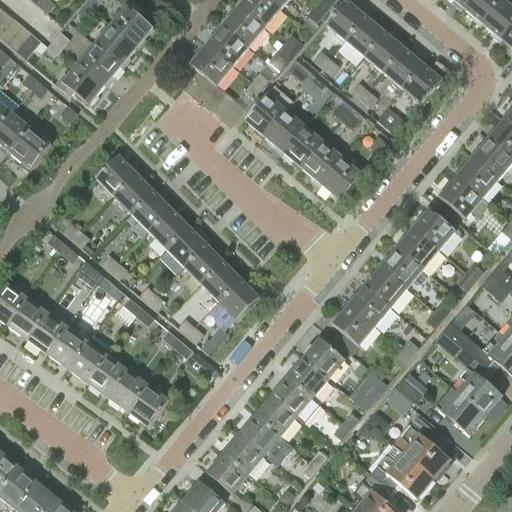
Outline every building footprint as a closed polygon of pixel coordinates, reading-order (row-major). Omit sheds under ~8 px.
[(37,9),(44,0),(31,0),(29,2),(37,9)] [(46,0),(44,0),(37,9),(47,18),(55,8),(46,0)] [(89,0),(84,7),(93,15),(101,5),(94,0),(89,0)] [(280,14),(263,0),(245,0),(237,10),(264,33),(280,14)] [(291,0),(263,0),(280,14),(291,0)] [(322,0),(314,10),(323,18),(338,0),(322,0)] [(448,0),(463,12),(473,0),(448,0)] [(499,0),(473,0),(463,12),(482,28),(503,3),(499,0)] [(511,10),(503,3),(482,28),(501,44),(511,30),(511,10)] [(344,45),(365,20),(346,4),(325,29),(344,45)] [(93,15),(84,7),(76,16),(86,24),(93,15)] [(110,29),(137,51),(153,32),(127,9),(110,29)] [(264,33),(237,10),(222,29),(249,52),(264,33)] [(323,18),(314,10),(306,19),(315,27),(323,18)] [(5,13),(0,19),(0,38),(14,21),(5,13)] [(363,61),(384,36),(365,20),(344,45),(363,61)] [(14,21),(0,38),(0,40),(8,47),(23,29),(14,21)] [(17,54),(32,37),(23,29),(8,47),(17,54)] [(137,51),(110,29),(94,48),(121,71),(137,51)] [(249,52),(222,29),(206,48),(233,71),(249,52)] [(511,30),(501,44),(511,53),(511,30)] [(52,45),(61,52),(69,43),(60,36),(52,45)] [(382,77),(403,52),(384,36),(363,61),(382,77)] [(32,37),(17,54),(26,63),(42,45),(32,37)] [(283,48),(292,56),(300,46),(291,39),(283,48)] [(319,49),(313,43),(300,59),(307,64),(319,49)] [(61,52),(52,45),(44,54),(53,62),(61,52)] [(78,67),(105,89),(121,71),(94,48),(78,67)] [(198,75),(207,83),(217,90),(233,71),(206,48),(189,68),(198,75)] [(292,56),(283,48),(275,57),(284,65),(292,56)] [(401,93),(422,68),(403,52),(382,77),(401,93)] [(1,53),(0,53),(0,66),(2,69),(10,60),(1,53)] [(322,72),(330,63),(321,55),(310,68),(320,75),(322,72)] [(267,67),(278,76),(286,67),(275,58),(267,67)] [(330,63),(322,72),(332,80),(340,71),(330,63)] [(105,89),(78,67),(68,80),(64,77),(55,88),(71,101),(75,97),(89,109),(105,89)] [(278,76),(267,67),(259,76),(268,84),(272,83),(278,76)] [(422,68),(401,93),(421,109),(442,84),(422,68)] [(207,83),(198,75),(183,93),(192,101),(207,83)] [(303,94),(315,80),(311,76),(299,90),(303,94)] [(31,94),(39,85),(29,77),(22,86),(31,94)] [(251,86),(260,93),(267,84),(259,77),(251,86)] [(315,80),(303,94),(313,102),(321,93),(325,88),(315,80)] [(207,83),(192,101),(201,109),(217,91),(217,90),(207,83)] [(39,85),(31,94),(40,101),(48,92),(39,85)] [(260,93),(251,86),(244,95),(252,102),(260,93)] [(360,104),(368,94),(359,87),(351,96),(360,104)] [(274,90),(267,98),(286,114),(287,114),(294,106),(274,90)] [(217,91),(201,109),(211,116),(226,98),(217,91)] [(368,94),(360,104),(369,112),(377,102),(368,94)] [(226,98),(211,116),(219,124),(235,105),(226,98)] [(263,141),(286,114),(267,98),(244,125),(263,141)] [(0,104),(0,131),(13,116),(0,104)] [(235,105),(219,124),(228,131),(243,112),(235,105)] [(70,126),(77,117),(67,108),(59,117),(70,126)] [(341,126),(349,116),(340,109),(332,118),(341,126)] [(286,114),(263,141),(283,157),(305,130),(287,114),(286,114)] [(511,114),(503,125),(511,132),(511,114)] [(13,116),(0,131),(0,149),(10,158),(32,132),(13,116)] [(349,116),(341,126),(351,134),(359,124),(349,116)] [(398,136),(406,127),(397,119),(389,128),(398,136)] [(487,144),(511,165),(511,132),(503,125),(487,144)] [(305,130),(283,157),(302,173),(324,146),(305,130)] [(32,132),(10,158),(30,174),(52,148),(32,132)] [(380,158),(388,148),(378,140),(370,150),(380,158)] [(471,163),(498,185),(511,168),(511,165),(487,144),(471,163)] [(324,146),(302,173),(321,189),(344,162),(324,146)] [(114,201),(137,178),(119,160),(96,182),(114,201)] [(344,162),(321,189),(340,205),(363,178),(344,162)] [(455,182),(488,209),(482,204),(498,185),(471,163),(455,182)] [(131,218),(155,195),(137,178),(114,201),(131,218)] [(488,209),(455,182),(439,201),(466,224),(471,217),(478,222),(488,209)] [(149,236),(172,213),(155,195),(131,218),(149,236)] [(166,254),(190,230),(172,213),(149,236),(166,254)] [(429,214),(412,233),(446,261),(439,256),(445,249),(449,250),(452,250),(456,248),(458,245),(459,242),(459,238),(457,234),(458,234),(457,233),(454,235),(429,214)] [(72,244),(80,234),(71,226),(62,236),(72,244)] [(511,241),(511,229),(509,227),(501,236),(510,244),(511,241)] [(183,271),(207,248),(190,230),(166,254),(183,271)] [(440,267),(446,261),(412,233),(396,252),(423,275),(429,268),(432,270),(437,270),(440,267)] [(80,234),(72,244),(81,251),(89,241),(80,234)] [(60,257),(66,249),(54,238),(47,246),(60,257)] [(201,289),(225,265),(207,248),(183,271),(201,289)] [(66,249),(60,257),(72,267),(79,259),(66,249)] [(380,271),(407,294),(412,288),(416,291),(421,290),(429,280),(423,275),(396,252),(380,271)] [(490,281),(509,297),(511,292),(511,282),(510,281),(511,277),(511,269),(510,268),(511,266),(511,254),(498,271),(490,281)] [(110,275),(118,266),(108,258),(100,267),(110,275)] [(95,292),(104,280),(85,264),(75,278),(95,292)] [(218,307),(242,283),(225,265),(201,289),(218,307)] [(118,266),(110,275),(119,283),(127,274),(118,266)] [(466,278),(475,286),(482,277),(474,269),(466,278)] [(364,290),(391,313),(407,294),(380,271),(364,290)] [(475,286),(466,278),(458,287),(467,295),(475,286)] [(104,280),(95,292),(75,319),(86,327),(93,317),(91,315),(106,295),(110,299),(117,291),(104,280)] [(509,297),(490,281),(482,290),(501,306),(509,297)] [(242,283),(218,307),(236,325),(260,301),(242,283)] [(0,323),(7,329),(27,302),(7,287),(0,296),(0,323)] [(148,307),(156,298),(147,290),(138,299),(148,307)] [(348,309),(375,332),(391,313),(364,290),(348,309)] [(156,298),(148,307),(158,315),(166,306),(156,298)] [(28,344),(48,317),(27,302),(7,329),(28,344)] [(136,320),(142,312),(130,302),(124,310),(136,320)] [(434,316),(443,324),(450,315),(441,308),(434,316)] [(375,332),(348,309),(332,328),(359,351),(375,332)] [(142,312),(136,320),(148,330),(155,323),(142,312)] [(443,324),(434,316),(426,326),(435,333),(443,324)] [(48,317),(28,344),(48,358),(68,331),(48,317)] [(443,337),(462,352),(470,342),(459,333),(465,327),(457,320),(443,337)] [(186,339),(194,330),(185,322),(177,332),(186,339)] [(194,330),(186,339),(195,347),(203,338),(194,330)] [(68,331),(48,358),(68,373),(88,345),(68,331)] [(174,353),(181,345),(168,334),(162,342),(174,353)] [(462,352),(443,337),(435,347),(454,362),(462,352)] [(88,345),(68,373),(89,387),(108,360),(111,355),(91,341),(88,345)] [(511,345),(506,341),(497,351),(491,345),(483,355),(511,378),(511,345)] [(304,362),(329,384),(346,364),(320,343),(304,362)] [(181,345),(174,353),(187,363),(184,366),(205,382),(213,373),(192,356),(193,355),(181,345)] [(402,354),(411,362),(418,353),(409,345),(402,354)] [(411,362),(402,354),(394,363),(403,371),(411,362)] [(108,360),(89,387),(109,402),(128,374),(108,360)] [(288,381),(313,402),(329,384),(304,362),(288,381)] [(459,397),(486,420),(502,401),(468,373),(461,381),(467,387),(459,397)] [(128,374),(109,402),(129,416),(149,389),(128,374)] [(272,400),(297,421),(304,427),(320,408),(313,402),(288,381),(272,400)] [(415,408),(423,399),(404,383),(396,392),(415,408)] [(365,399),(373,406),(382,395),(374,388),(365,399)] [(149,389),(129,416),(150,431),(169,404),(149,389)] [(486,420),(459,397),(450,407),(444,401),(436,411),(470,439),(486,420)] [(255,419),(281,441),(297,421),(272,400),(255,419)] [(342,427),(350,434),(359,423),(351,417),(342,427)] [(240,438),(265,459),(281,441),(255,419),(240,438)] [(406,460),(434,483),(451,463),(433,448),(441,439),(419,421),(403,441),(412,452),(406,460)] [(350,434),(342,427),(333,437),(341,444),(350,434)] [(224,457),(249,478),(265,459),(240,438),(224,457)] [(310,465),(318,472),(327,461),(319,454),(310,465)] [(0,493),(19,471),(0,455),(0,493)] [(249,478),(224,457),(207,477),(232,498),(249,478)] [(371,478),(392,496),(400,487),(418,502),(434,483),(406,460),(400,467),(386,459),(371,478)] [(318,472),(310,465),(302,475),(310,482),(318,472)] [(0,501),(12,511),(16,511),(38,487),(19,471),(0,493),(0,501)] [(361,511),(393,511),(385,505),(392,496),(371,478),(354,498),(364,508),(361,511)] [(183,506),(189,511),(220,511),(224,507),(199,486),(183,506)] [(38,487),(16,511),(50,511),(58,503),(38,487)] [(286,493),(278,503),(286,510),(295,499),(286,493)] [(68,511),(58,503),(50,511),(68,511)]
